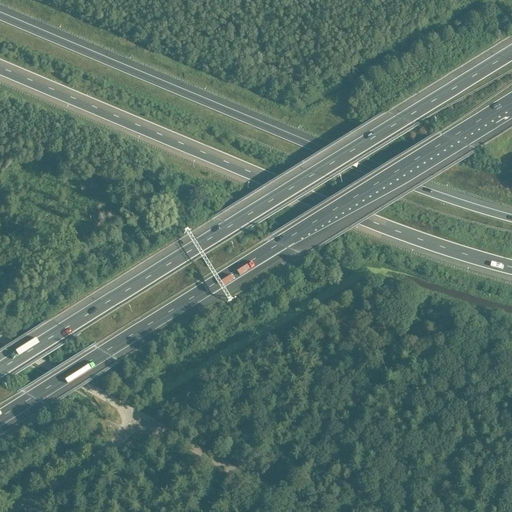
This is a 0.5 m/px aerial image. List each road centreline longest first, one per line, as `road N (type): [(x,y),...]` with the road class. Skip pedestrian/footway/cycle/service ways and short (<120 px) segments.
road 1 (motorway): [(0,417),(511,100)]
road 2 (motorway): [(511,52),(0,369)]
road 3 (motorway): [(511,219),(372,173),(0,18)]
road 4 (motorway): [(0,67),(373,222),(511,267)]
road 5 (unclassified): [(305,511),(138,415)]
road 6 (unclassified): [(7,511),(92,461),(138,415)]
road 7 (unclassified): [(138,415),(0,336)]
